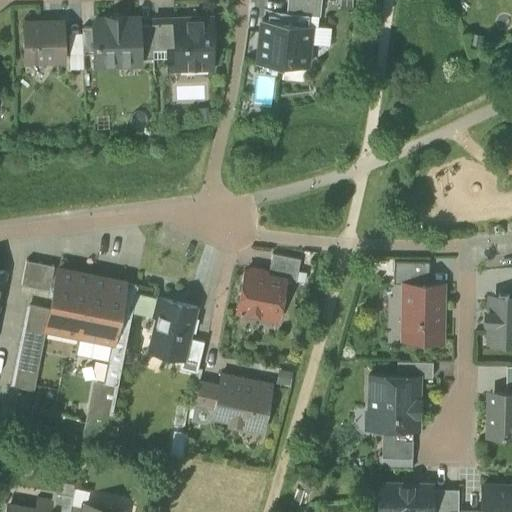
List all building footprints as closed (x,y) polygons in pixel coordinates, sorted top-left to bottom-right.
[(319,15),(320,0),(286,0),(285,11),(288,12),(308,14),(319,15)] [(282,63),(306,66),(309,42),(311,25),(307,24),(308,14),(288,12),(288,16),(267,14),(267,20),(261,19),(256,62),(281,65),(282,63)] [(311,25),(309,42),(329,44),(331,27),(318,25),(319,15),(308,14),(307,24),(311,25)] [(94,64),(119,63),(119,59),(139,58),(138,25),(138,18),(124,19),(124,16),(106,17),(106,19),(93,20),(93,26),(94,53),(94,64)] [(174,49),(175,67),(211,66),(210,43),(212,43),(211,18),(200,18),(200,16),(186,17),(186,19),(175,19),(175,18),(174,19),(174,49)] [(151,19),(151,24),(152,50),(168,49),(174,49),(174,19),(151,19)] [(23,22),(24,61),(64,60),(63,21),(23,22)] [(152,58),(152,50),(151,24),(138,25),(139,58),(152,58)] [(82,53),(94,53),(93,26),(81,27),(82,53)] [(69,34),(70,52),(82,52),(81,34),(69,34)] [(70,52),(70,68),(82,67),(82,52),(70,52)] [(283,279),(295,281),(300,258),(272,253),(267,274),(284,278),(283,279)] [(20,284),(48,289),(49,285),(53,265),(25,260),(20,284)] [(402,283),(428,283),(429,261),(393,260),(392,283),(402,283)] [(46,327),(78,333),(110,339),(111,340),(122,282),(57,269),(54,286),(53,291),(49,309),(47,321),(46,327)] [(242,310),(276,317),(283,279),(284,278),(267,274),(244,270),(237,309),(239,309),(239,311),(242,312),(242,310)] [(107,359),(102,380),(116,384),(131,311),(135,292),(136,284),(122,282),(111,340),(110,339),(107,359)] [(401,339),(441,340),(442,284),(428,283),(402,283),(401,339)] [(156,317),(160,298),(135,292),(131,311),(156,317)] [(500,345),(505,345),(508,342),(508,341),(511,341),(511,299),(509,300),(509,295),(499,295),(499,299),(491,299),(491,311),(488,311),(488,321),(491,321),(490,341),(497,341),(497,342),(500,345)] [(181,358),(183,358),(188,337),(195,307),(160,298),(156,317),(148,350),(149,350),(151,342),(182,350),(180,358),(181,358)] [(26,317),(47,321),(49,309),(29,305),(26,317)] [(47,321),(26,317),(15,375),(35,380),(46,327),(47,321)] [(107,359),(110,339),(78,333),(74,352),(107,359)] [(179,366),(196,370),(203,340),(188,337),(183,358),(181,358),(179,366)] [(149,350),(180,358),(182,350),(151,342),(149,350)] [(418,376),(431,376),(432,361),(396,360),(396,374),(418,375),(418,376)] [(242,426),(261,430),(271,383),(242,377),(240,377),(240,379),(230,377),(231,375),(229,374),(220,372),(218,383),(213,407),(211,416),(229,419),(228,425),(241,427),(242,426)] [(411,427),(417,427),(418,376),(418,375),(396,374),(368,374),(367,409),(373,409),(373,426),(382,426),(411,427)] [(13,384),(33,388),(35,380),(15,375),(13,384)] [(104,443),(116,384),(102,380),(97,379),(91,409),(86,409),(81,435),(81,436),(104,443)] [(194,403),(213,407),(218,383),(198,379),(194,403)] [(489,435),(511,435),(511,391),(507,391),(490,391),(489,435)] [(382,426),(381,432),(392,432),(392,437),(410,437),(411,427),(382,426)] [(381,432),(381,456),(410,456),(410,437),(392,437),(392,432),(381,432)] [(380,465),(410,466),(410,456),(381,456),(380,465)] [(429,511),(430,487),(430,483),(378,482),(376,511),(429,511)] [(511,511),(511,484),(482,484),(481,484),(481,485),(481,509),(480,511),(511,511)] [(429,511),(456,511),(457,508),(457,488),(430,487),(429,511)] [(52,511),(68,511),(70,503),(72,495),(54,492),(53,499),(54,500),(52,511)] [(8,511),(52,511),(54,500),(53,499),(36,496),(34,509),(10,504),(8,511)] [(80,511),(82,505),(70,503),(68,511),(80,511)]
